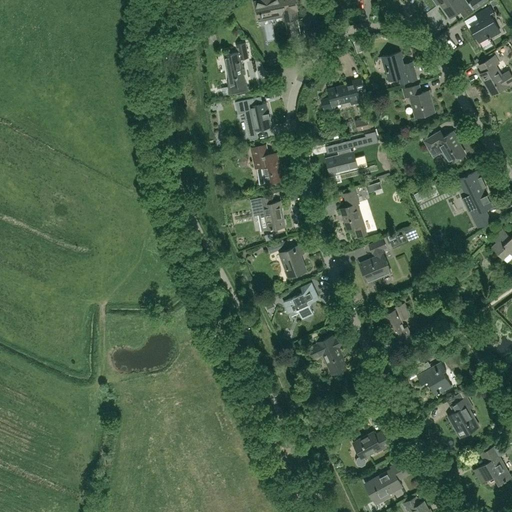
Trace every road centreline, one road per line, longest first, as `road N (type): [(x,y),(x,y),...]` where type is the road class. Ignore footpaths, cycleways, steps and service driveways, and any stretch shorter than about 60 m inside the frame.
road 1 (unclassified): [(390,398),(307,195),(291,121),(301,77),(347,32),(416,29),(511,177)]
road 2 (tertiary): [(278,459),(173,216),(156,158),(150,0)]
road 3 (unclassified): [(390,398),(461,511)]
road 4 (unclassified): [(278,459),(390,398)]
